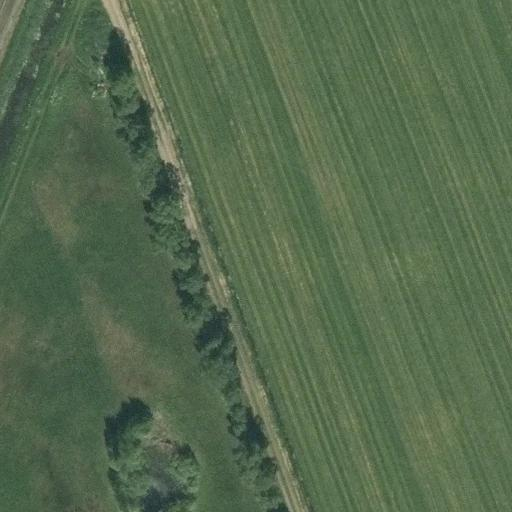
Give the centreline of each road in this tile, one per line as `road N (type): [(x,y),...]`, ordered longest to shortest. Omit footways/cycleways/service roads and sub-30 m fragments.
road 1 (track): [(111,0),(295,511)]
road 2 (track): [(0,211),(81,0)]
